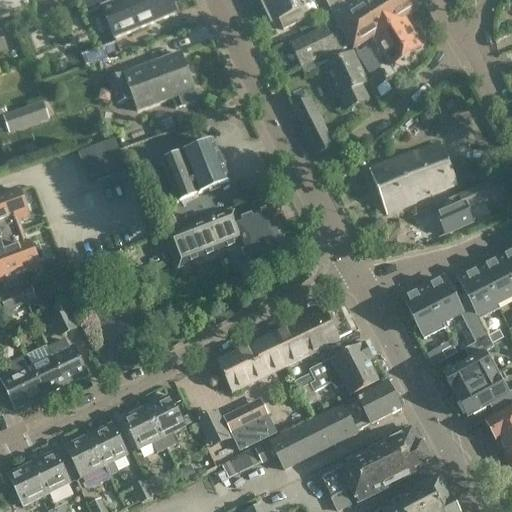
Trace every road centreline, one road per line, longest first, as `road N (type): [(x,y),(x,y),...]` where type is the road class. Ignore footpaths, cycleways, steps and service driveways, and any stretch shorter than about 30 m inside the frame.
road 1 (residential): [(0,451),(324,284),(356,279)]
road 2 (residential): [(356,279),(480,511)]
road 3 (residential): [(304,181),(405,101),(463,42)]
road 4 (residential): [(304,181),(221,0)]
road 5 (residential): [(356,279),(458,254),(511,230)]
